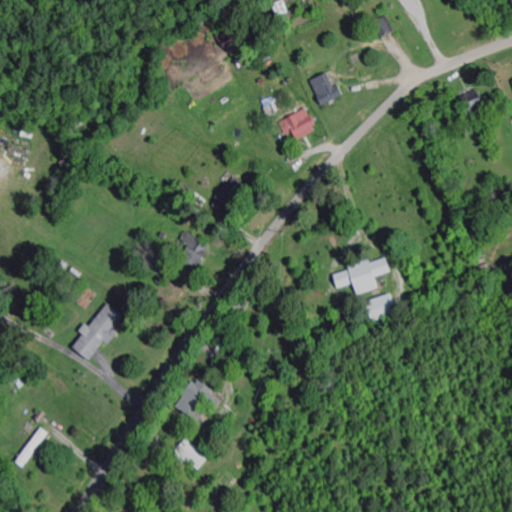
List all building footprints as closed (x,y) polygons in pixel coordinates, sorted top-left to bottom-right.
[(376,22),(382,38),(391,35),(385,18),(376,22)] [(345,97),(341,86),(335,88),(329,74),(312,80),(321,106),(345,97)] [(469,119),(487,110),(478,92),(460,100),(469,119)] [(293,133),(296,141),(318,132),(309,110),(280,121),(286,136),(293,133)] [(217,198),(230,210),(249,190),(235,177),(217,198)] [(212,242),(186,232),(182,242),(186,244),(181,258),(202,266),(212,242)] [(392,273),(388,258),(372,262),(372,261),(333,273),(338,289),(355,284),(358,295),(380,289),(377,277),(392,273)] [(366,302),(372,322),(398,314),(391,294),(366,302)] [(124,316),(107,303),(82,334),(83,334),(73,347),(90,361),(106,341),(109,344),(119,332),(114,329),(124,316)] [(216,411),(222,402),(212,396),(215,391),(193,379),(176,408),(200,422),(209,407),(216,411)] [(15,462),(24,469),(51,435),(42,428),(15,462)] [(176,451),(199,472),(211,458),(188,438),(176,451)]
